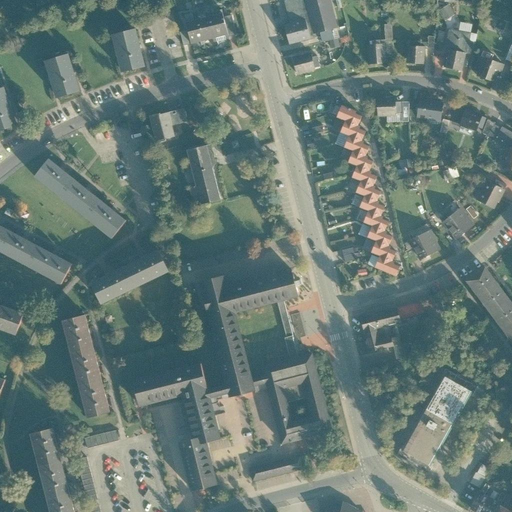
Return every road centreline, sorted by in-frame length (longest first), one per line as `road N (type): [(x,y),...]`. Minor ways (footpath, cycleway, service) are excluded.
road 1 (residential): [(269,64),(119,102),(0,167)]
road 2 (residential): [(279,102),(411,80),(511,110)]
road 3 (residential): [(279,102),(332,306)]
road 4 (residential): [(511,215),(443,271),(332,306)]
road 5 (residential): [(332,306),(377,469)]
road 6 (residential): [(227,511),(377,469)]
